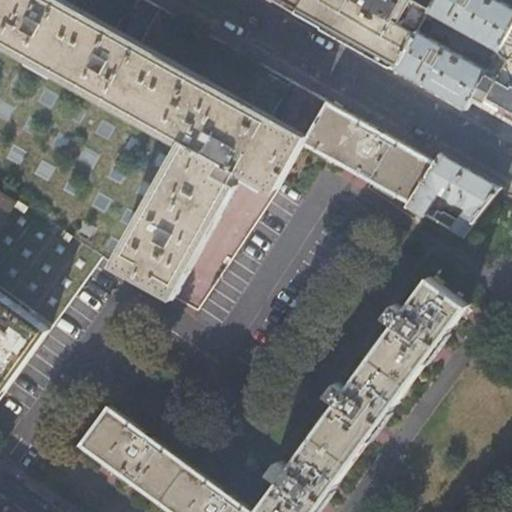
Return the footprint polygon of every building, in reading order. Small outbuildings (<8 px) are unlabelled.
[(0,0),(0,189),(25,206),(109,262),(174,305),(241,178),(277,199),(307,142),(270,120),(292,81),(271,69),(223,43),(160,8),(140,47),(116,33),(133,0),(60,0),(59,2),(56,0),(0,0)] [(276,0),(295,11),(301,0),(276,0)] [(301,0),(295,11),(317,24),(363,50),(398,69),(425,20),(431,11),(436,0),(301,0)] [(499,50),(511,27),(511,7),(499,0),(436,0),(431,11),(499,50)] [(485,61),(482,67),(427,36),(433,25),(425,20),(398,69),(425,85),(467,108),(475,96),(492,64),(485,61)] [(511,27),(499,50),(492,64),(475,96),(505,113),(511,117),(511,27)] [(410,200),(436,162),(408,146),(357,118),(329,103),(307,142),(410,200)] [(436,162),(410,200),(409,204),(463,235),(501,187),(473,171),(443,154),(436,162)] [(25,206),(0,189),(0,241),(1,242),(25,206)] [(0,401),(109,262),(25,206),(1,242),(0,242),(0,401)] [(397,322),(397,324),(350,389),(340,383),(332,395),(341,402),(293,469),(284,462),(277,470),(275,474),(285,481),(261,511),(254,511),(112,410),(84,446),(121,473),(175,511),(318,511),(468,306),(430,278),(407,311),(397,304),(395,306),(388,316),(397,322)]
